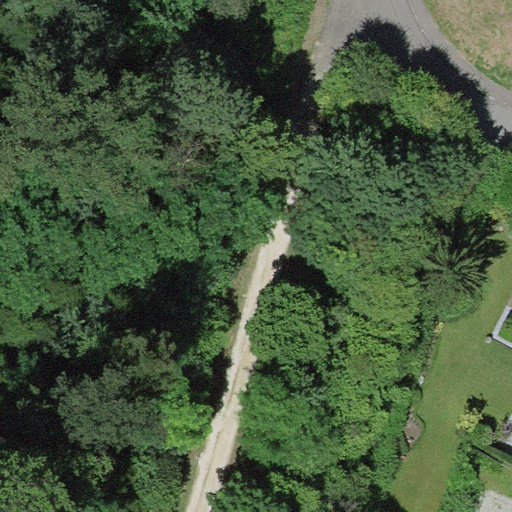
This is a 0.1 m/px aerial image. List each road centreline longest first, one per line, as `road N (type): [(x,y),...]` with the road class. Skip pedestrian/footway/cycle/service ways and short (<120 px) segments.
road 1 (track): [(345,0),(190,511)]
road 2 (residential): [(391,0),(406,41),(511,129)]
